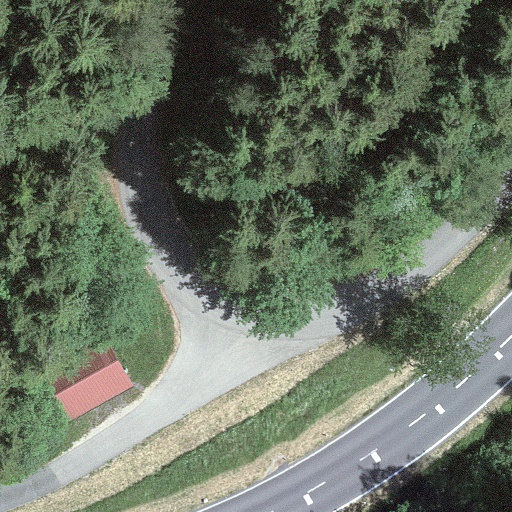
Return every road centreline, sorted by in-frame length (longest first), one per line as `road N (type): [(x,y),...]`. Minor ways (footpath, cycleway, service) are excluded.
road 1 (track): [(184,0),(161,60),(140,165),(171,260),(240,365),(91,466),(0,494)]
road 2 (track): [(240,365),(369,303),(437,259),(511,190)]
road 3 (secondary): [(511,337),(417,420),(265,511)]
